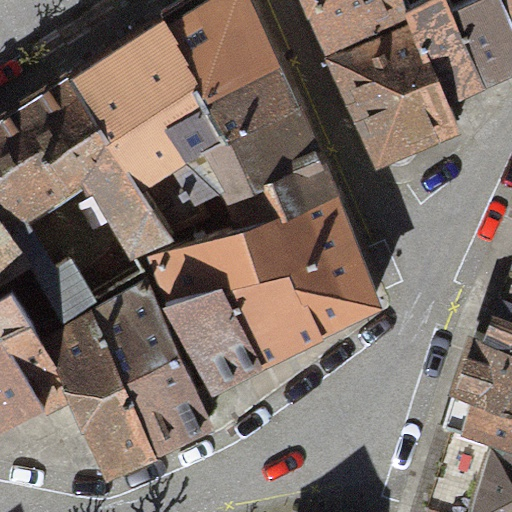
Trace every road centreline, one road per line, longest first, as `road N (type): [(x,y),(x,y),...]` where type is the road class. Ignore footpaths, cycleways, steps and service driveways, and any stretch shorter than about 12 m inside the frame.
road 1 (residential): [(147,511),(243,475),(372,380),(409,332),(419,264)]
road 2 (residential): [(277,0),(366,200),(419,264)]
road 3 (residential): [(419,264),(511,143)]
